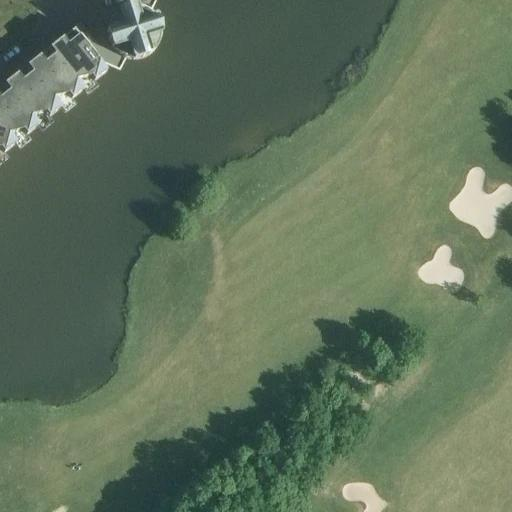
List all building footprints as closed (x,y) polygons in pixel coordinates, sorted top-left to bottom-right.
[(150,12),(149,11),(146,9),(142,7),(138,6),(134,6),(130,6),(126,7),(122,8),(118,11),(117,12),(114,14),(112,17),(111,19),(110,20),(158,45),(160,40),(161,36),(161,31),(160,27),(159,22),(157,18),(154,15),(150,12)] [(108,28),(107,33),(107,37),(108,41),(110,45),(112,49),(115,52),(118,55),(122,57),(126,59),(130,59),(134,60),(138,59),(142,58),(146,57),(150,54),(153,52),(156,48),(158,45),(110,20),(110,21),(108,24),(108,28)] [(107,72),(102,66),(94,55),(94,54),(80,36),(79,36),(74,30),(50,49),(83,90),(82,91),(87,96),(98,87),(94,82),(107,72)] [(72,99),(82,91),(83,90),(50,49),(28,67),(61,108),(60,109),(64,114),(76,105),(72,99)] [(49,117),(60,109),(61,108),(28,67),(5,85),(38,126),(37,127),(41,132),(53,123),(49,117)] [(27,135),(37,127),(38,126),(5,85),(0,88),(0,124),(16,144),(15,145),(19,150),(31,141),(27,135)] [(4,153),(15,145),(16,144),(0,124),(0,165),(8,159),(4,153)]
